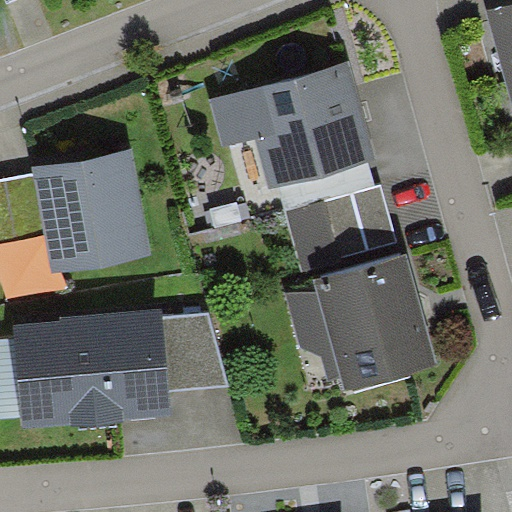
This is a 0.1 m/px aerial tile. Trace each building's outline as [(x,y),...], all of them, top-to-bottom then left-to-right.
[(511,0),(473,0),(495,68),(511,62),(511,0)] [(358,143),(333,49),(245,72),(270,166),(358,143)] [(511,62),(495,68),(511,123),(511,62)] [(131,153),(30,165),(43,270),(144,257),(131,153)] [(389,228),(374,168),(317,182),(332,242),(389,228)] [(395,235),(314,255),(342,365),(423,344),(395,235)] [(162,307),(16,315),(22,417),(167,409),(166,382),(162,313),(162,307)] [(162,313),(166,382),(226,377),(211,309),(162,313)]
